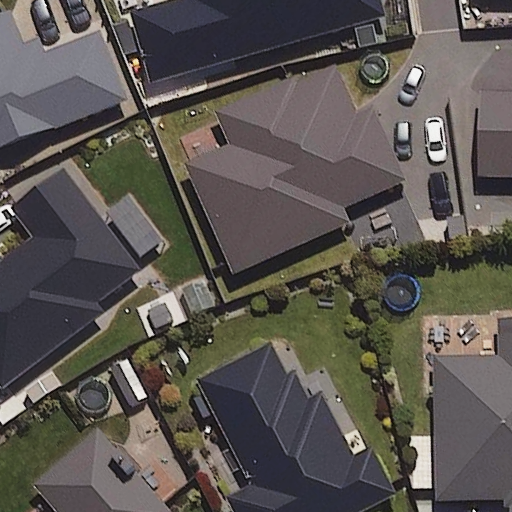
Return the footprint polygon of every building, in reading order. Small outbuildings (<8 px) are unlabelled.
[(386,20),(380,0),(192,0),(193,1),(133,18),(157,103),(196,92),(191,74),(386,20)] [(511,0),(479,0),(480,27),(511,26),(511,0)] [(357,119),(336,72),(223,122),(234,148),(189,168),(237,278),(353,227),(346,212),(412,183),(379,109),(357,119)] [(511,97),(484,98),(483,180),(511,180),(511,97)] [(142,275),(67,176),(18,213),(38,239),(3,266),(0,262),(0,381),(8,391),(101,320),(94,311),(142,275)] [(511,323),(497,323),(498,360),(438,361),(441,503),(511,501),(511,323)] [(371,452),(357,459),(313,376),(294,386),(274,349),(203,386),(256,487),(230,501),(236,511),(370,511),(396,499),(371,452)] [(164,511),(99,436),(37,489),(56,511),(164,511)]
